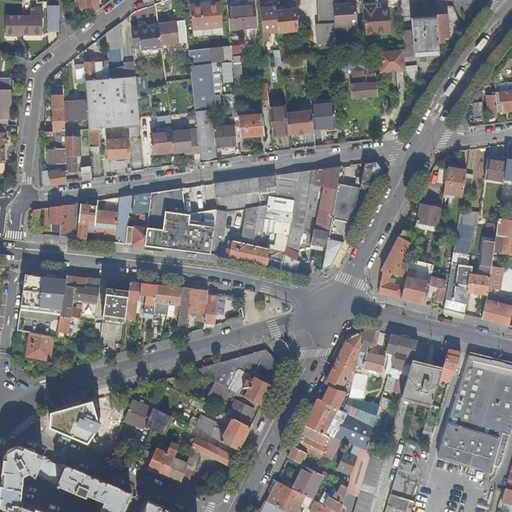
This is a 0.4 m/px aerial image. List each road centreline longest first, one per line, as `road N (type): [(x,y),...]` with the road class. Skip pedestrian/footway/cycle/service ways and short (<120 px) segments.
road 1 (residential): [(26,198),(420,145)]
road 2 (residential): [(10,412),(44,391),(338,304)]
road 3 (secondary): [(11,249),(231,275),(338,304)]
road 4 (residential): [(135,0),(40,73),(26,198)]
road 5 (primary): [(338,304),(235,511)]
road 6 (residential): [(10,412),(31,437),(209,511)]
road 7 (primary): [(420,145),(338,304)]
road 8 (primary): [(511,9),(466,65),(420,145)]
road 9 (secondary): [(511,348),(372,312)]
